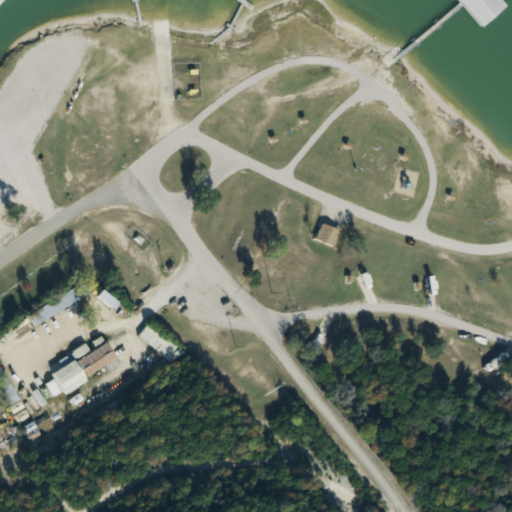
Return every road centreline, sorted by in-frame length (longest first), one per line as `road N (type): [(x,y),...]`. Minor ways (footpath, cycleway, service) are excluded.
road 1 (residential): [(132,170),(171,139),(196,135),(320,199),(413,232),(463,246),(511,244),(479,333),(389,306),(299,314),(265,330)]
road 2 (residential): [(406,511),(132,170)]
road 3 (residential): [(413,232),(430,188),(429,152),(387,100),(371,95),(337,108),(282,178)]
road 4 (residential): [(132,170),(0,256)]
